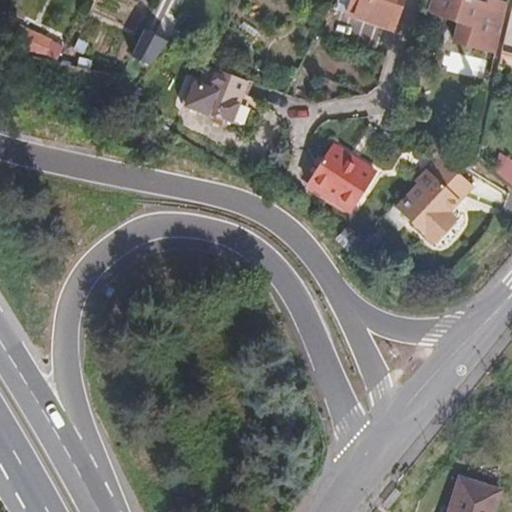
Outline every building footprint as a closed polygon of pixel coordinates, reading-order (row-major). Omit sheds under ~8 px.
[(388,22),(395,0),(346,0),(341,16),(359,21),(361,15),(388,22)] [(495,54),(507,7),(486,2),(485,5),(463,0),(434,0),(430,15),(459,23),(454,44),(495,54)] [(511,20),(502,58),(511,61),(511,20)] [(0,25),(0,46),(36,53),(40,43),(0,25)] [(155,65),(168,37),(145,27),(132,55),(155,65)] [(216,54),(210,68),(214,70),(221,56),(216,54)] [(210,68),(208,67),(199,86),(182,78),(172,100),(221,122),(239,81),(214,70),(210,68)] [(343,215),(368,174),(325,147),(299,187),(343,215)] [(502,174),(502,179),(511,185),(511,158),(501,152),(492,168),(502,174)] [(391,210),(426,245),(443,229),(436,222),(444,214),(468,191),(437,160),(412,184),(415,187),(391,210)] [(492,168),(484,170),(502,179),(502,174),(492,168)] [(436,222),(443,229),(450,221),(444,214),(436,222)] [(447,511),(492,511),(498,494),(457,481),(447,511)]
